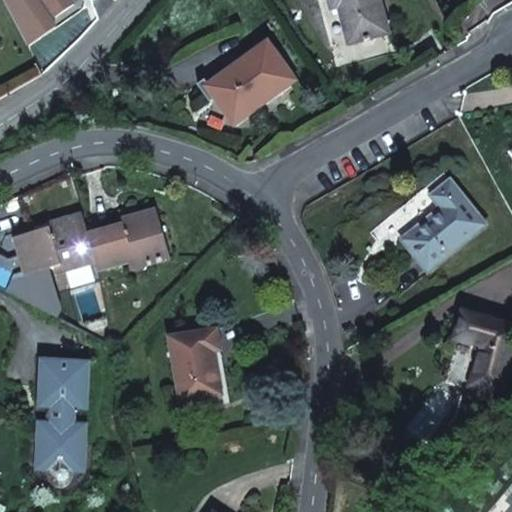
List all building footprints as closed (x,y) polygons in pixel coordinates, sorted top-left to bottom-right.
[(36,0),(52,22),(76,5),(71,0),(36,0)] [(379,0),(330,0),(333,10),(341,8),(350,42),(389,33),(379,0)] [(245,60),(209,87),(235,125),(296,81),(270,45),(246,62),(245,60)] [(444,210),(405,241),(430,273),(488,226),(454,182),(434,198),(444,210)] [(131,229),(161,220),(158,208),(123,218),(125,224),(129,223),(131,229)] [(63,273),(98,263),(90,234),(84,213),(51,223),(52,229),(16,239),(27,276),(61,266),(63,273)] [(98,263),(100,270),(135,260),(137,267),(172,258),(161,220),(131,229),(129,223),(125,224),(90,234),(98,263)] [(511,364),(511,324),(469,312),(461,340),(483,347),(484,348),(485,349),(485,351),(475,386),(504,394),(511,364)] [(172,339),(184,403),(225,395),(214,331),(172,339)] [(73,474),(87,461),(88,426),(76,425),(76,411),(88,412),(91,364),(44,362),(41,410),(53,410),(52,424),(41,424),(39,459),(51,473),(62,461),(73,474)] [(51,473),(39,459),(38,472),(51,473)] [(86,475),(87,461),(73,474),(86,475)]
